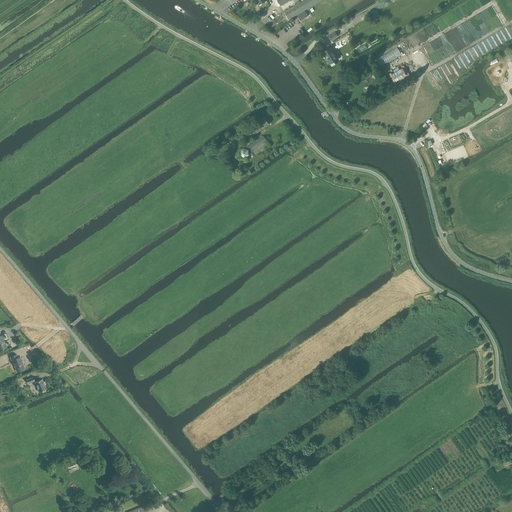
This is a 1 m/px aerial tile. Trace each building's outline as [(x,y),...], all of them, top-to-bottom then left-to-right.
[(303,0),(284,11),(289,20),(295,16),(297,15),(300,21),(308,16),(305,10),(322,0),(303,0)] [(369,13),(373,19),(380,15),(376,9),(369,13)] [(507,40),(511,38),(506,28),(502,29),(507,40)] [(502,43),(506,41),(501,30),(497,32),(502,43)] [(330,40),(338,36),(336,32),(328,37),(330,40)] [(430,43),(426,45),(435,62),(439,60),(430,43)] [(330,64),(338,59),(331,47),(324,52),(328,58),(327,59),(330,64)] [(380,66),(401,54),(397,47),(376,59),(380,66)] [(402,69),(392,75),(397,83),(407,77),(402,69)] [(244,127),(245,129),(251,137),(269,124),(264,117),(250,126),(249,124),(244,127)] [(256,155),(264,150),(270,145),(263,136),(249,146),(256,155)] [(241,157),(245,159),(249,156),(248,150),(244,149),(240,152),(241,157)] [(16,354),(10,357),(12,360),(17,371),(24,368),(20,357),(18,357),(16,354)] [(42,379),(35,382),(39,392),(46,389),(42,379)]
